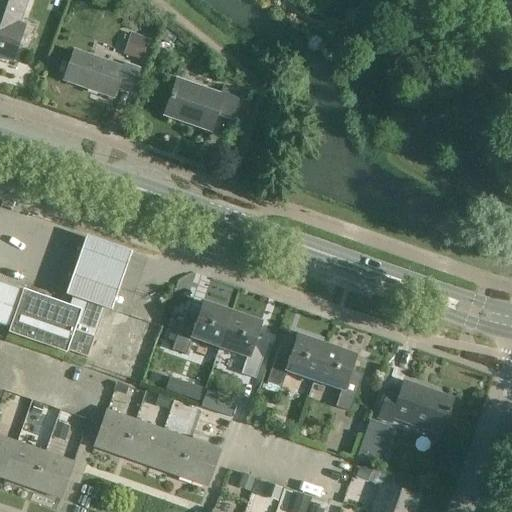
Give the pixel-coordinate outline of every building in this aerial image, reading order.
[(0,0),(0,58),(12,62),(24,25),(20,24),(28,0),(27,0),(0,0)] [(164,30),(159,39),(171,46),(176,37),(164,30)] [(129,34),(122,55),(141,61),(148,40),(129,34)] [(74,52),(70,62),(63,80),(113,98),(116,89),(130,94),(139,69),(124,64),(122,70),(74,52)] [(177,81),(171,97),(164,116),(165,116),(167,111),(194,121),(193,126),(210,132),(216,114),(230,119),(239,94),(224,89),(221,97),(177,81)] [(130,253),(84,238),(65,297),(111,312),(130,253)] [(87,358),(105,307),(73,296),(69,307),(23,291),(9,333),(65,353),(66,351),(87,358)] [(185,313),(175,340),(172,350),(185,355),(191,338),(219,349),(232,313),(203,303),(195,326),(184,322),(187,313),(185,313)] [(232,313),(219,349),(245,358),(240,374),(255,379),(258,369),(268,342),(267,341),(263,350),(252,346),(260,323),(232,313)] [(280,346),(270,373),(266,383),(279,388),(285,372),(314,382),(326,346),(298,336),(290,359),(278,355),(281,346),(280,346)] [(350,412),(363,375),(361,374),(358,383),(347,379),(355,355),(326,346),(314,382),(340,391),(335,407),(350,412)] [(169,378),(164,391),(187,399),(191,385),(169,378)] [(117,383),(114,392),(125,396),(128,387),(117,383)] [(412,421),(440,431),(447,413),(448,414),(450,410),(448,409),(452,399),(430,392),(429,395),(404,386),(405,383),(404,383),(400,392),(388,388),(377,418),(391,423),(393,418),(411,424),(412,421)] [(60,411),(57,421),(65,424),(68,414),(60,411)] [(112,448),(124,452),(134,421),(106,411),(94,447),(95,448),(95,447),(109,452),(112,448)] [(162,430),(134,421),(124,452),(136,456),(136,462),(150,467),(162,430)] [(57,422),(51,438),(64,443),(69,427),(57,422)] [(168,467),(179,471),(190,440),(162,430),(150,467),(165,472),(168,467)] [(0,477),(5,479),(17,444),(0,437),(0,477)] [(219,450),(219,449),(190,440),(179,471),(192,476),(191,481),(206,486),(206,487),(207,487),(213,468),(219,450)] [(22,480),(34,484),(45,453),(17,444),(5,479),(19,484),(22,480)] [(60,499),(73,463),(45,453),(34,484),(46,488),(45,493),(59,498),(59,499),(60,499)] [(358,468),(354,479),(367,483),(368,482),(371,472),(358,468)] [(242,474),(237,488),(250,492),(254,478),(242,474)] [(266,483),(262,496),(277,502),(282,489),(266,483)] [(372,511),(412,511),(417,498),(418,499),(418,498),(382,485),(372,511)] [(296,495),(290,511),(304,511),(309,499),(296,495)]
